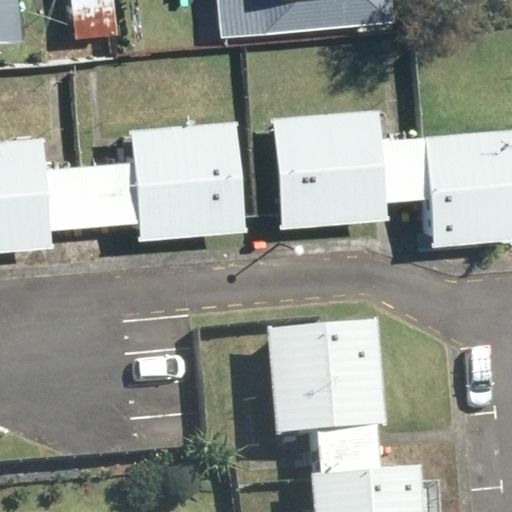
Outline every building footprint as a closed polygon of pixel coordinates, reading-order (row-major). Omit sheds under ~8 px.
[(0,0),(0,36),(10,35),(6,0),(0,0)] [(383,0),(210,0),(214,35),(385,18),(383,0)] [(365,107),(255,117),(265,223),(375,212),(365,107)] [(225,118),(115,128),(125,234),(235,224),(225,118)] [(511,147),(510,124),(411,134),(423,242),(511,232),(511,147)] [(30,132),(0,135),(0,244),(42,240),(30,132)] [(367,322),(257,332),(267,438),(377,428),(367,322)] [(411,511),(408,470),(298,480),(301,511),(411,511)]
